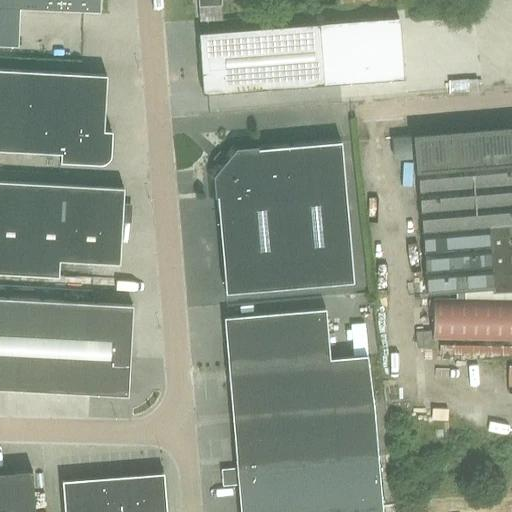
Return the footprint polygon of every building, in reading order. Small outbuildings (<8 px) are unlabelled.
[(98,11),(98,0),(0,0),(0,44),(18,45),(19,8),(98,11)] [(511,0),(483,0),(484,24),(511,23),(511,0)] [(201,95),(323,85),(318,24),(197,33),(201,95)] [(97,163),(99,163),(100,163),(103,162),(105,161),(106,160),(107,159),(108,158),(108,157),(109,155),(109,154),(109,153),(109,151),(110,131),(102,130),(105,75),(0,69),(0,149),(59,153),(59,161),(97,163)] [(422,165),(458,164),(456,129),(421,130),(422,165)] [(256,148),(256,139),(228,141),(205,170),(207,197),(216,196),(224,292),(352,281),(339,140),(256,148)] [(511,168),(483,170),(484,184),(511,182),(511,168)] [(118,263),(122,187),(0,180),(0,272),(57,276),(57,260),(118,263)] [(432,254),(433,263),(455,262),(455,252),(432,254)] [(434,290),(501,287),(500,269),(434,272),(434,290)] [(0,388),(39,390),(45,301),(0,298),(0,388)] [(126,396),(132,306),(45,301),(39,390),(126,396)] [(448,339),(448,357),(511,356),(511,306),(440,307),(441,339),(448,339)] [(227,367),(329,358),(324,308),(223,316),(227,367)] [(231,417),(373,405),(367,355),(329,358),(227,367),(231,417)] [(236,467),(377,455),(374,415),(373,405),(231,417),(236,467)] [(239,511),(292,511),(382,504),(377,455),(236,467),(239,511)] [(417,491),(428,489),(424,468),(413,470),(417,491)] [(0,511),(34,511),(31,470),(0,472),(0,511)] [(63,511),(166,511),(163,472),(61,480),(63,511)]
